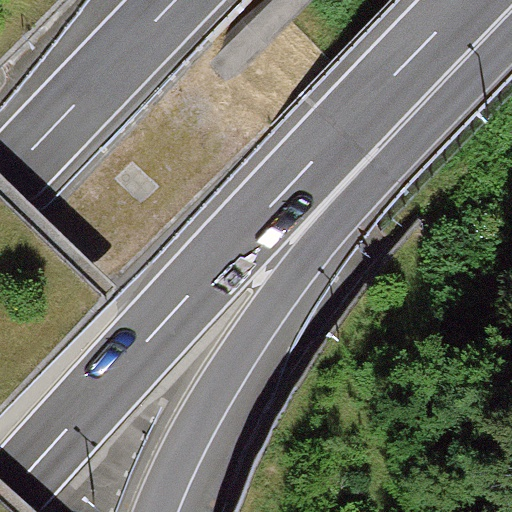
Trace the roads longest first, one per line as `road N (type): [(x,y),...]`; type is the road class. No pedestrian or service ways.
road 1 (motorway): [(0,503),(469,0)]
road 2 (motorway): [(160,511),(230,370),(491,0)]
road 3 (motorway): [(175,0),(0,182)]
